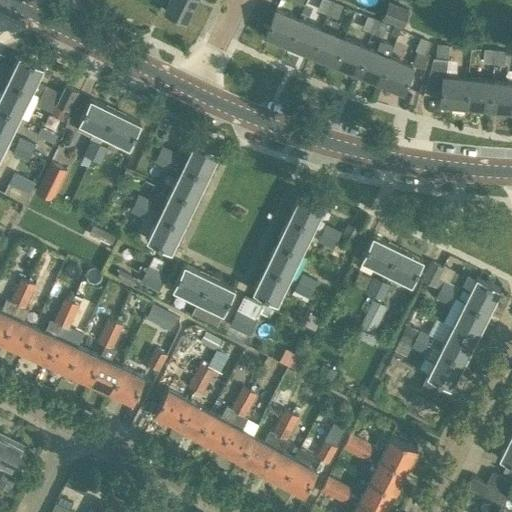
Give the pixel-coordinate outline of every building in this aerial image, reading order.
[(168,0),(164,8),(185,19),(194,0),(168,0)] [(326,14),(332,1),(329,0),(320,0),(316,9),(326,14)] [(388,0),(386,0),(380,18),(402,26),(409,8),(388,0)] [(342,5),(332,1),(326,14),(336,18),(342,5)] [(287,44),(297,18),(274,9),(264,34),(287,44)] [(372,32),(377,18),(366,14),(360,27),(372,32)] [(297,18),(287,44),(310,53),(320,28),(297,18)] [(387,22),(377,18),(372,32),(381,36),(387,22)] [(320,28),(310,53),(332,62),(343,37),(320,28)] [(426,54),(431,40),(419,35),(414,50),(426,54)] [(343,37),(332,62),(355,72),(365,47),(343,37)] [(365,47),(355,72),(378,81),(388,56),(393,44),(377,37),(372,49),(365,47)] [(448,59),(449,43),(436,42),(434,57),(448,59)] [(492,63),(494,48),(482,47),(481,62),(492,63)] [(494,48),(492,63),(504,64),(506,49),(494,48)] [(19,54),(6,79),(30,90),(29,91),(39,95),(54,102),(56,103),(67,108),(70,110),(79,91),(64,84),(60,93),(35,80),(42,65),(19,54)] [(411,66),(388,56),(378,81),(401,91),(411,66)] [(464,105),(467,78),(442,75),(439,102),(464,105)] [(467,78),(464,105),(488,107),(491,80),(467,78)] [(6,79),(0,91),(0,105),(18,114),(29,91),(30,90),(6,79)] [(511,82),(491,80),(488,107),(511,109),(511,82)] [(54,102),(39,95),(35,102),(50,110),(54,102)] [(103,132),(114,109),(89,96),(78,120),(103,132)] [(62,118),(67,108),(56,103),(51,113),(62,118)] [(18,114),(0,105),(0,135),(6,139),(18,114)] [(114,109),(103,132),(128,145),(139,121),(114,109)] [(36,135),(53,142),(57,134),(42,127),(40,126),(36,135)] [(16,144),(30,152),(34,143),(20,136),(16,144)] [(91,158),(99,143),(90,138),(83,154),(91,158)] [(194,140),(182,164),(206,176),(218,152),(194,140)] [(99,143),(91,158),(100,162),(107,147),(99,143)] [(30,152),(16,144),(12,153),(27,160),(30,152)] [(158,152),(172,159),(176,151),(162,144),(158,152)] [(172,159),(158,152),(153,161),(168,168),(172,159)] [(67,168),(50,160),(35,191),(52,199),(67,168)] [(206,176),(182,164),(170,188),(194,200),(206,176)] [(10,180),(30,186),(33,178),(13,172),(10,180)] [(170,188),(158,213),(182,225),(194,200),(170,188)] [(300,190),(288,215),(312,227),(324,202),(300,190)] [(138,193),(134,202),(148,209),(152,200),(138,193)] [(148,209),(134,202),(130,210),(144,217),(148,209)] [(9,208),(0,224),(0,230),(5,234),(17,212),(9,208)] [(182,225),(158,213),(146,237),(170,249),(182,225)] [(312,227),(288,215),(276,240),(300,251),(312,227)] [(347,222),(338,240),(351,245),(360,228),(347,222)] [(321,232),(336,239),(340,230),(325,223),(321,232)] [(336,239),(321,232),(317,240),(332,247),(336,239)] [(385,269),(397,247),(372,234),(361,257),(385,269)] [(300,251),(276,240),(264,265),(288,276),(300,251)] [(397,247),(385,269),(410,282),(421,259),(397,247)] [(28,295),(45,262),(38,258),(28,279),(21,276),(16,286),(23,289),(22,292),(28,295)] [(438,277),(443,266),(431,260),(421,279),(434,285),(438,277)] [(196,298),(208,275),(183,263),(171,286),(196,298)] [(99,269),(90,265),(86,272),(96,277),(99,269)] [(140,281),(158,290),(166,273),(158,269),(149,265),(148,265),(140,281)] [(288,276),(264,265),(252,290),(276,301),(288,276)] [(458,287),(464,277),(443,266),(438,277),(458,287)] [(297,281),(312,288),(316,279),(301,272),(297,281)] [(208,275),(196,298),(190,312),(215,325),(222,310),(233,287),(208,275)] [(374,294),(381,280),(373,275),(366,290),(374,294)] [(438,277),(434,285),(439,288),(454,296),(458,287),(438,277)] [(476,277),(464,302),(486,313),(498,288),(476,277)] [(381,280),(374,294),(382,298),(390,284),(381,280)] [(312,288),(297,281),(293,289),(308,296),(312,288)] [(0,307),(0,338),(17,302),(24,306),(28,295),(22,292),(23,289),(16,286),(10,299),(13,300),(8,311),(0,307)] [(454,296),(439,288),(435,297),(450,304),(454,296)] [(79,303),(83,294),(76,291),(72,299),(79,303)] [(243,295),(228,324),(248,333),(256,317),(254,316),(260,303),(243,295)] [(64,296),(60,306),(67,309),(65,313),(72,316),(78,303),(71,299),(64,296)] [(360,326),(373,332),(386,306),(373,300),(360,326)] [(22,318),(28,307),(24,306),(17,302),(0,338),(0,340),(21,350),(33,323),(22,318)] [(152,302),(145,316),(167,327),(174,314),(152,302)] [(486,313),(464,302),(452,326),(474,337),(486,313)] [(49,317),(44,328),(33,323),(21,350),(42,360),(55,334),(60,323),(67,326),(72,316),(65,313),(67,309),(60,306),(53,320),(49,317)] [(115,336),(121,323),(108,317),(103,327),(110,330),(108,333),(115,336)] [(452,326),(440,350),(462,361),(474,337),(452,326)] [(103,327),(97,340),(110,347),(115,336),(108,333),(110,330),(103,327)] [(419,328),(414,337),(429,345),(433,337),(419,328)] [(204,331),(198,342),(214,350),(219,339),(204,331)] [(429,345),(414,337),(402,331),(399,339),(411,345),(410,345),(425,353),(424,355),(435,361),(428,375),(450,386),(462,361),(440,350),(429,345)] [(55,334),(42,360),(64,371),(77,344),(55,334)] [(98,354),(77,344),(64,371),(86,381),(98,354)] [(158,369),(167,353),(153,347),(145,363),(158,369)] [(205,382),(221,353),(215,349),(205,366),(199,362),(194,372),(200,376),(198,379),(205,382)] [(98,354),(86,381),(108,391),(120,364),(98,354)] [(142,375),(120,364),(108,391),(130,402),(142,375)] [(187,385),(200,392),(205,382),(198,379),(200,376),(194,372),(187,385)] [(254,392),(241,385),(236,395),(243,399),(241,402),(247,405),(254,392)] [(174,424),(187,399),(166,387),(152,413),(174,424)] [(230,422),(236,411),(242,415),(247,405),(241,402),(243,399),(236,395),(229,408),(223,405),(217,415),(209,411),(195,436),(216,447),(230,422)] [(209,411),(187,399),(174,424),(195,436),(209,411)] [(290,428),(297,416),(284,408),(278,418),(285,422),(283,425),(290,428)] [(258,471),(278,435),(285,438),(290,428),(283,425),(285,422),(278,418),(271,431),(258,423),(251,434),(237,459),(258,471)] [(237,459),(251,434),(230,422),(216,447),(237,459)] [(0,453),(9,436),(0,431),(0,453)] [(352,451),(356,444),(359,446),(362,439),(350,432),(343,446),(352,451)] [(511,432),(498,456),(511,463),(511,432)] [(379,456),(405,469),(417,447),(391,434),(379,456)] [(278,435),(258,471),(280,482),(293,457),(284,451),(290,441),(285,438),(278,435)] [(28,445),(9,436),(0,453),(0,476),(4,468),(14,473),(28,445)] [(328,461),(337,446),(324,439),(315,454),(328,461)] [(365,457),(372,444),(362,439),(359,446),(356,444),(352,451),(365,457)] [(294,457),(293,457),(280,482),(301,494),(315,468),(308,464),(313,453),(300,446),(294,457)] [(379,456),(368,478),(394,491),(405,469),(379,456)] [(89,478),(72,470),(65,485),(82,493),(89,478)] [(511,481),(492,471),(486,482),(509,493),(511,487),(511,481)] [(321,489),(330,494),(334,487),(337,489),(340,482),(328,476),(321,489)] [(383,511),(394,491),(368,478),(357,499),(382,511),(383,511)] [(330,494),(343,500),(350,487),(340,482),(337,489),(334,487),(330,494)] [(509,493),(486,482),(481,493),(503,504),(509,493)] [(382,511),(357,499),(350,511),(382,511)] [(55,503),(50,511),(68,511),(69,510),(55,503)]
